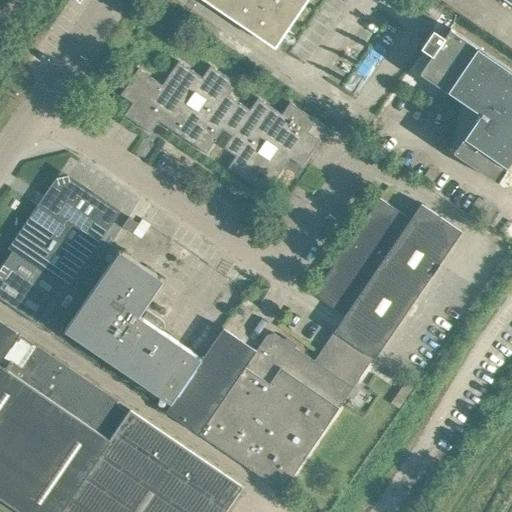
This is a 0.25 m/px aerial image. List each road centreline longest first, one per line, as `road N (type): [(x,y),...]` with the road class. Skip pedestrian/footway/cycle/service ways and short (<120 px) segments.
road 1 (unclassified): [(364,150),(304,239),(276,254),(248,250),(37,105)]
road 2 (track): [(475,364),(383,511)]
road 3 (unclassified): [(37,105),(109,0)]
